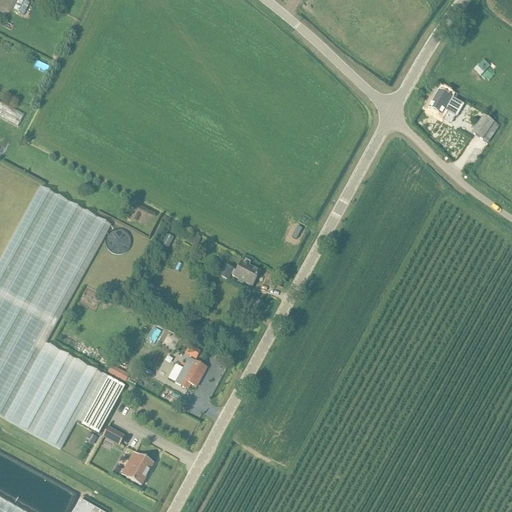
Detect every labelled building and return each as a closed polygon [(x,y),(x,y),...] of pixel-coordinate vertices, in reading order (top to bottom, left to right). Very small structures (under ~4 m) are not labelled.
[(23,0),(18,0),(13,11),(24,16),(30,3),(23,0)] [(472,68),(479,75),(490,66),(483,59),(472,68)] [(486,71),(480,75),(485,81),(490,77),(486,71)] [(428,110),(441,117),(445,110),(453,114),(457,108),(449,103),(436,96),(428,110)] [(0,118),(19,128),(25,116),(0,103),(0,118)] [(483,116),(472,134),(488,144),(500,126),(483,116)] [(0,261),(0,416),(61,450),(76,423),(99,436),(126,388),(46,344),(111,226),(41,187),(0,261)] [(297,227),(292,238),(296,240),(302,229),(297,227)] [(168,250),(173,239),(163,234),(157,245),(168,250)] [(195,235),(191,245),(197,248),(201,238),(195,235)] [(231,276),(252,287),(260,273),(242,263),(237,272),(225,265),(218,277),(228,282),(231,276)] [(183,353),(196,360),(200,351),(187,344),(183,353)] [(180,386),(188,390),(191,385),(196,388),(207,369),(194,362),(195,360),(190,358),(187,362),(184,369),(175,383),(177,384),(180,386)] [(129,374),(112,365),(108,373),(125,382),(129,374)] [(119,447),(124,437),(108,429),(103,438),(119,447)] [(90,435),(86,442),(91,445),(96,438),(90,435)] [(142,487),(154,465),(139,457),(126,478),(142,487)] [(0,511),(20,511),(0,500),(0,511)]
